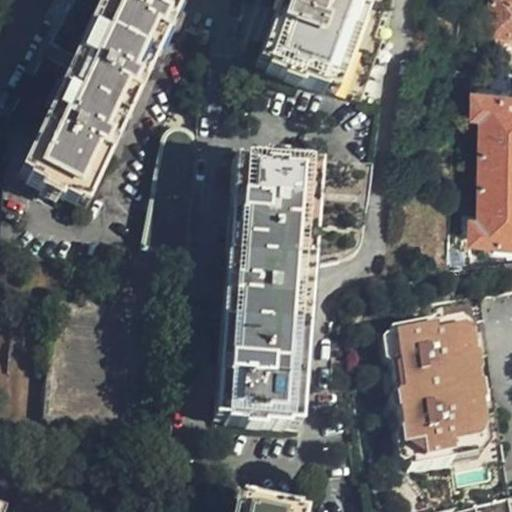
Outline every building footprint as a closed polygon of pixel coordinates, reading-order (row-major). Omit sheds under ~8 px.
[(71,208),(170,0),(108,0),(20,186),(71,208)] [(324,95),(359,0),(294,0),(266,74),(324,95)] [(511,29),(511,0),(494,0),(493,28),(511,29)] [(504,240),(504,266),(511,264),(511,89),(468,88),(466,114),(472,115),(469,213),(464,212),(463,239),(504,240)] [(188,253),(207,152),(207,149),(206,145),(202,139),(194,134),(182,131),(171,133),(164,138),(161,144),(151,198),(153,198),(145,247),(188,253)] [(288,429),(312,175),(253,170),(230,423),(288,429)] [(159,427),(170,309),(53,297),(41,418),(159,427)] [(454,332),(463,339),(462,327),(450,318),(428,321),(429,328),(430,336),(454,332)] [(429,328),(428,321),(384,328),(384,332),(385,337),(390,336),(390,335),(429,328)] [(482,454),(463,339),(454,332),(430,336),(429,328),(390,335),(390,336),(394,365),(397,395),(393,395),(395,414),(397,425),(402,467),(403,474),(470,466),(482,454)] [(394,365),(390,336),(385,337),(384,332),(376,341),(380,366),(394,365)] [(395,414),(393,395),(384,397),(386,415),(395,414)] [(393,468),(402,467),(397,425),(388,426),(393,468)] [(305,511),(306,508),(242,494),(237,511),(305,511)]
